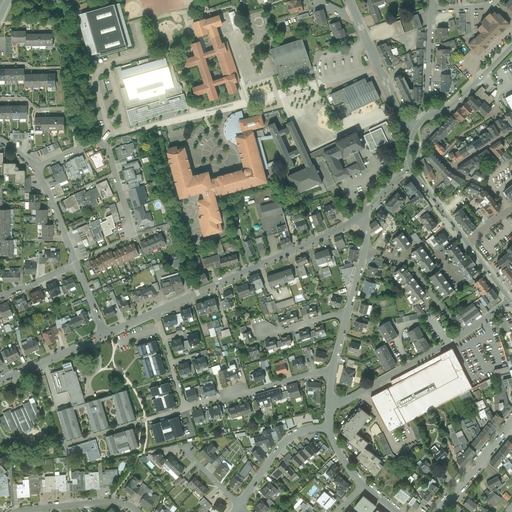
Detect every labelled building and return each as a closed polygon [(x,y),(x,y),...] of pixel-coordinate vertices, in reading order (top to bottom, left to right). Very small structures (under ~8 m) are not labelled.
[(367,0),(374,22),(381,20),(376,6),(394,0),(367,0)] [(288,5),(287,5),(289,9),(291,9),(292,13),(298,11),(299,12),(303,11),(301,1),(297,2),(288,5)] [(114,4),(85,12),(85,13),(77,15),(89,56),(91,55),(91,56),(93,56),(93,55),(100,53),(100,56),(127,48),(127,47),(132,46),(119,3),(115,5),(114,4)] [(323,9),(315,12),(318,24),(321,23),(326,21),(323,9)] [(494,11),(491,14),(490,12),(481,22),(482,23),(477,29),(480,33),(475,38),(474,38),(468,44),(470,46),(477,53),(477,52),(479,55),(481,52),(482,52),(485,48),(488,45),(498,36),(499,35),(502,32),(506,28),(505,28),(510,24),(508,23),(508,22),(502,16),(498,13),(497,14),(494,11)] [(198,72),(202,84),(190,88),(193,96),(205,93),(208,101),(218,97),(214,86),(225,82),(229,94),(237,91),(234,83),(237,82),(239,81),(237,73),(229,49),(227,42),(224,42),(222,43),(217,27),(222,25),(221,23),(226,21),(225,21),(224,21),(221,14),(218,15),(217,16),(213,17),(210,18),(209,18),(205,20),(205,18),(201,20),(197,21),(196,21),(190,23),(195,38),(198,37),(201,36),(201,35),(202,35),(205,34),(206,34),(209,33),(214,49),(206,52),(203,53),(199,41),(189,44),(193,56),(181,60),(184,68),(196,64),(198,72),(209,69),(205,58),(216,54),(224,77),(213,81),(209,69),(198,72)] [(405,18),(392,22),(397,35),(422,27),(417,14),(410,16),(405,18)] [(339,21),(330,24),(332,28),(333,28),(334,31),(336,31),(341,29),(339,21)] [(341,29),(336,31),(337,34),(335,34),(337,39),(346,36),(343,28),(341,29)] [(447,28),(438,28),(437,39),(446,39),(447,28)] [(201,36),(198,37),(199,41),(203,53),(206,52),(201,36)] [(419,39),(417,38),(416,47),(425,48),(426,39),(419,39)] [(277,47),(270,49),(280,79),(285,78),(285,80),(291,78),(290,76),(302,72),(303,74),(308,72),(308,70),(312,68),(302,39),(277,47)] [(452,41),(443,44),(442,44),(443,49),(449,50),(450,49),(451,48),(454,47),(452,41)] [(386,43),(376,47),(380,55),(385,52),(386,52),(387,51),(389,51),(391,50),(392,49),(390,45),(387,46),(386,43)] [(443,49),(437,49),(437,57),(446,57),(449,57),(449,53),(450,53),(451,52),(451,50),(450,49),(449,50),(443,49)] [(165,58),(133,68),(131,63),(120,66),(119,66),(113,68),(118,85),(122,84),(123,87),(119,89),(124,107),(125,108),(126,110),(125,110),(129,125),(166,112),(187,108),(181,85),(180,86),(178,83),(177,83),(170,57),(176,55),(174,51),(164,54),(165,58)] [(385,52),(380,55),(383,62),(389,60),(385,52)] [(407,61),(405,62),(407,69),(411,68),(413,67),(411,59),(407,61)] [(413,67),(411,68),(412,71),(411,78),(412,78),(414,78),(421,78),(422,66),(417,68),(417,66),(413,67)] [(48,86),(47,74),(39,75),(40,86),(48,86)] [(56,86),(55,74),(47,74),(48,86),(56,86)] [(441,74),(441,83),(449,83),(449,74),(447,74),(441,74)] [(32,86),(31,75),(23,75),(24,80),(24,86),(32,86)] [(40,86),(39,75),(31,75),(32,86),(40,86)] [(414,89),(409,89),(403,77),(402,78),(400,75),(394,78),(402,95),(407,104),(407,105),(408,107),(408,108),(409,108),(410,108),(411,107),(411,108),(411,107),(415,106),(415,105),(416,105),(421,103),(421,87),(414,86),(414,89)] [(365,78),(330,94),(335,104),(343,100),(343,101),(344,101),(349,112),(380,98),(372,81),(367,83),(365,78)] [(421,78),(414,78),(412,78),(412,81),(414,81),(413,86),(421,86),(421,78)] [(449,83),(441,83),(440,91),(449,91),(449,83)] [(261,95),(258,87),(249,90),(252,98),(261,95)] [(481,87),(472,96),(477,100),(479,98),(488,106),(494,99),(494,98),(491,95),(489,96),(487,94),(484,92),(486,90),(482,87),(481,87)] [(488,106),(479,98),(477,100),(472,96),(470,95),(469,97),(469,99),(466,103),(474,110),(475,111),(477,109),(481,113),(481,114),(484,116),(485,117),(492,109),(488,106)] [(294,99),(284,104),(289,114),(299,109),(294,99)] [(474,110),(466,103),(465,103),(463,103),(463,105),(460,109),(460,108),(454,114),(452,116),(457,122),(458,122),(460,120),(462,121),(464,119),(464,118),(465,117),(466,118),(469,116),(468,114),(470,112),(474,112),(474,111),(474,110)] [(261,115),(241,120),(239,112),(242,112),(242,111),(237,112),(236,112),(237,113),(232,115),(231,115),(228,118),(227,119),(225,123),(225,124),(224,129),(224,134),(224,135),(226,139),(227,140),(228,140),(229,139),(232,141),(232,142),(236,144),(240,145),(241,145),(245,145),(246,149),(244,150),(243,151),(246,165),(246,166),(247,166),(247,168),(246,168),(245,170),(245,171),(245,172),(243,172),(219,179),(216,180),(215,178),(210,179),(209,174),(201,176),(205,190),(203,191),(205,199),(198,201),(205,225),(201,226),(204,236),(222,231),(219,221),(222,221),(215,195),(223,193),(267,181),(263,170),(268,168),(268,167),(284,159),(282,157),(267,164),(260,140),(274,138),(272,135),(260,137),(259,137),(255,138),(252,129),(264,126),(261,115)] [(448,119),(445,123),(444,123),(440,128),(436,132),(442,138),(443,138),(447,134),(451,129),(455,125),(457,122),(452,116),(451,116),(448,119)] [(500,119),(500,118),(495,121),(498,125),(497,125),(503,133),(508,131),(502,122),(500,119)] [(511,128),(511,126),(508,121),(506,122),(505,120),(502,122),(508,131),(511,128)] [(298,149),(299,153),(306,167),(287,176),(296,194),(318,184),(318,185),(322,183),(313,164),(312,164),(310,159),(308,155),(307,153),(292,121),(286,124),(288,127),(290,131),(298,149)] [(365,138),(361,140),(364,145),(367,144),(371,151),(395,140),(386,122),(369,130),(370,133),(363,136),(365,138)] [(281,136),(279,132),(274,123),(268,126),(272,135),(274,138),(282,157),(284,159),(288,169),(295,166),(290,157),(288,153),(281,136)] [(499,135),(493,124),(487,128),(494,138),(499,135)] [(281,136),(290,131),(288,127),(279,132),(281,136)] [(357,131),(335,141),(336,142),(308,155),(310,159),(323,152),(334,174),(332,175),(336,182),(360,170),(357,163),(343,170),(338,159),(343,156),(343,157),(352,153),(355,151),(364,147),(364,145),(361,140),(357,131)] [(436,132),(436,131),(429,139),(429,141),(434,146),(437,143),(439,141),(442,138),(436,132)] [(489,132),(487,133),(486,131),(479,136),(480,138),(484,145),(493,139),(489,132)] [(128,135),(121,137),(123,143),(129,141),(132,141),(130,136),(128,136),(128,135)] [(472,143),(471,143),(475,150),(484,145),(480,138),(472,143)] [(475,150),(471,143),(472,143),(469,139),(466,141),(465,140),(461,142),(465,147),(464,147),(465,147),(469,154),(475,150)] [(126,144),(122,145),(123,146),(116,149),(119,159),(127,157),(128,156),(128,153),(132,152),(131,150),(134,149),(133,143),(126,145),(126,144)] [(442,147),(441,145),(440,146),(437,143),(434,146),(441,154),(445,150),(442,147)] [(499,149),(495,144),(490,148),(499,158),(504,154),(500,150),(499,149)] [(185,148),(178,150),(177,146),(167,149),(168,152),(180,198),(188,195),(187,193),(196,191),(194,183),(193,183),(191,177),(193,177),(192,176),(191,176),(190,173),(192,173),(185,148)] [(469,154),(465,147),(459,151),(463,157),(469,154)] [(298,149),(288,153),(290,157),(299,153),(298,149)] [(492,155),(487,149),(482,152),(486,158),(488,160),(492,164),(494,162),(496,164),(498,162),(492,155)] [(94,154),(89,156),(86,158),(87,159),(90,158),(92,162),(95,168),(98,167),(99,169),(105,166),(102,159),(103,159),(101,155),(102,155),(100,151),(94,154)] [(355,151),(352,153),(357,163),(360,170),(361,172),(366,169),(358,152),(356,152),(355,151)] [(441,162),(431,151),(425,157),(430,163),(434,167),(441,162)] [(463,157),(459,151),(454,154),(453,155),(456,159),(458,161),(463,157)] [(486,158),(482,152),(477,155),(482,161),(486,158)] [(504,154),(499,158),(503,162),(508,159),(510,157),(510,158),(507,154),(508,153),(506,152),(504,154)] [(82,155),(78,157),(74,158),(78,169),(82,168),(83,171),(88,169),(86,164),(82,155)] [(477,155),(469,160),(473,164),(475,167),(477,169),(484,164),(482,161),(477,155)] [(432,169),(428,165),(430,163),(425,157),(421,160),(425,176),(431,170),(432,169)] [(74,158),(70,160),(70,161),(66,162),(70,171),(72,176),(80,172),(78,169),(74,158)] [(469,160),(463,164),(467,168),(473,164),(469,160)] [(128,164),(124,165),(125,168),(122,169),(126,182),(128,181),(129,184),(132,184),(137,182),(138,182),(143,181),(142,178),(142,177),(141,175),(142,175),(142,174),(140,174),(139,174),(135,176),(134,170),(140,168),(139,164),(138,161),(128,164)] [(446,168),(441,162),(434,167),(438,172),(440,174),(446,168)] [(14,163),(2,163),(2,164),(2,173),(14,173),(14,182),(24,182),(24,178),(24,171),(23,170),(18,170),(18,168),(16,166),(16,164),(14,163)] [(58,164),(50,168),(53,175),(63,171),(61,167),(60,167),(58,164)] [(467,168),(463,164),(457,169),(465,175),(467,176),(470,171),(467,168)] [(496,169),(492,164),(488,168),(492,172),(496,169)] [(451,172),(446,168),(440,174),(439,174),(441,177),(445,181),(446,183),(448,185),(449,185),(451,183),(456,176),(451,172)] [(431,170),(425,176),(428,182),(435,177),(431,170)] [(478,170),(475,173),(471,177),(476,179),(482,173),(478,170)] [(63,171),(53,175),(56,181),(60,180),(61,182),(61,183),(67,180),(63,172),(63,171)] [(482,173),(476,179),(481,181),(486,175),(483,172),(482,173)] [(464,180),(456,176),(451,183),(454,185),(456,187),(464,180)] [(411,180),(404,185),(406,189),(405,189),(408,193),(409,192),(411,195),(414,193),(417,196),(410,200),(413,205),(419,201),(424,197),(418,190),(411,180)] [(106,181),(96,185),(97,188),(99,193),(104,191),(107,197),(112,195),(106,181)] [(445,181),(440,185),(443,189),(448,186),(446,183),(445,181)] [(482,189),(471,183),(464,191),(466,193),(468,190),(471,193),(472,193),(476,196),(482,189)] [(454,185),(444,195),(446,197),(456,187),(454,185)] [(133,189),(131,189),(133,195),(143,191),(142,186),(133,189)] [(97,188),(86,193),(91,204),(92,207),(98,205),(95,199),(100,196),(99,193),(97,188)] [(484,191),(482,188),(482,189),(476,196),(475,197),(477,200),(475,201),(478,205),(478,206),(479,206),(480,207),(480,208),(481,208),(492,198),(485,190),(484,191)] [(85,190),(74,195),(78,204),(84,201),(86,206),(85,206),(85,207),(91,204),(86,193),(85,190)] [(143,191),(133,195),(134,198),(131,199),(133,207),(142,205),(145,204),(144,200),(147,199),(146,196),(145,195),(143,191)] [(397,192),(394,196),(393,196),(391,198),(401,208),(404,205),(402,203),(405,200),(404,198),(405,197),(400,193),(399,194),(397,192)] [(74,195),(71,196),(72,197),(64,201),(67,209),(73,206),(76,212),(78,213),(80,212),(81,210),(78,204),(74,195)] [(401,208),(391,198),(388,201),(389,201),(385,205),(387,207),(386,208),(390,212),(391,211),(393,213),(396,209),(398,211),(401,208)] [(500,207),(492,198),(481,208),(480,208),(488,219),(499,209),(500,207)] [(425,200),(420,203),(424,208),(429,205),(425,200)] [(280,202),(270,205),(273,214),(283,212),(280,202)] [(335,203),(324,207),(327,215),(328,215),(329,219),(334,218),(332,214),(338,211),(338,210),(335,203)] [(270,205),(265,206),(265,205),(263,205),(263,206),(261,207),(263,217),(273,214),(270,205)] [(419,213),(415,216),(416,218),(426,211),(431,208),(429,205),(424,208),(419,213)] [(143,208),(134,211),(139,225),(152,222),(150,215),(147,216),(145,215),(143,208)] [(461,209),(453,215),(455,217),(463,211),(461,209)] [(387,216),(381,210),(375,215),(378,218),(376,220),(381,226),(385,223),(383,221),(387,216)] [(463,211),(455,217),(459,223),(461,226),(461,225),(469,218),(467,215),(466,215),(463,211)] [(427,212),(420,218),(425,224),(432,219),(427,212)] [(320,213),(311,216),(314,225),(323,222),(320,213)] [(9,217),(0,216),(0,224),(9,224),(9,217)] [(112,217),(100,223),(103,229),(106,236),(113,233),(111,229),(116,228),(114,223),(113,220),(112,217)] [(301,217),(298,218),(299,222),(296,223),(295,223),(298,231),(308,228),(305,219),(303,220),(301,217)] [(472,219),(470,220),(469,218),(461,225),(468,234),(476,228),(472,224),(475,222),(472,219)] [(432,219),(425,224),(430,231),(437,225),(432,219)] [(99,220),(91,223),(92,226),(89,227),(95,241),(103,237),(101,232),(99,233),(98,231),(103,229),(100,223),(99,220)] [(376,220),(369,225),(374,232),(381,226),(376,220)] [(88,224),(77,229),(82,240),(83,243),(84,245),(89,242),(90,243),(95,241),(89,227),(88,224)] [(284,231),(278,233),(282,249),(292,244),(288,230),(284,231)] [(395,237),(392,239),(397,246),(407,238),(402,232),(400,234),(395,237)] [(416,244),(421,240),(414,232),(410,235),(416,244)] [(443,232),(435,238),(432,235),(427,239),(433,247),(438,243),(440,245),(441,244),(446,240),(448,239),(443,232)] [(161,234),(156,236),(155,236),(154,236),(159,247),(165,244),(161,234)] [(341,235),(334,238),(338,249),(342,248),(346,246),(344,241),(341,235)] [(154,236),(153,237),(152,238),(147,240),(152,250),(159,247),(154,236)] [(407,238),(397,246),(401,252),(412,245),(407,238)] [(146,241),(140,243),(143,248),(145,253),(152,250),(147,240),(147,239),(146,240),(146,241)] [(251,239),(245,242),(247,246),(245,247),(249,256),(256,253),(252,244),(253,244),(251,239)] [(224,253),(220,241),(215,242),(216,245),(216,246),(218,255),(224,253)] [(262,242),(256,244),(258,252),(264,250),(262,242)] [(454,242),(450,245),(448,242),(443,246),(442,247),(449,256),(459,248),(454,242)] [(134,244),(133,244),(132,244),(130,245),(130,246),(129,246),(133,257),(139,254),(135,246),(134,244)] [(511,244),(507,249),(508,252),(497,261),(503,268),(503,269),(511,262),(511,261),(511,244)] [(129,246),(127,247),(127,246),(124,247),(124,248),(123,249),(128,259),(133,257),(129,246)] [(415,250),(411,253),(416,260),(426,252),(421,246),(415,250)] [(359,250),(349,248),(348,258),(358,259),(359,250)] [(459,248),(449,256),(450,258),(452,261),(453,261),(457,267),(467,260),(467,259),(463,253),(460,250),(459,248)] [(122,249),(121,249),(119,250),(119,251),(118,251),(122,262),(128,259),(123,249),(122,249)] [(331,257),(328,249),(323,251),(327,262),(332,261),(331,257)] [(54,252),(45,252),(45,257),(45,262),(58,262),(58,252),(55,252),(55,250),(54,250),(54,252)] [(118,251),(116,252),(116,251),(113,252),(113,253),(112,254),(116,262),(117,264),(122,262),(118,251)] [(323,251),(314,254),(318,264),(318,266),(323,267),(328,265),(327,262),(323,251)] [(111,252),(110,252),(109,252),(107,253),(107,254),(106,254),(110,265),(116,262),(112,254),(111,252)] [(426,252),(416,260),(420,266),(430,259),(426,252)] [(106,254),(105,255),(104,254),(101,255),(102,256),(100,257),(101,258),(105,267),(110,265),(106,254)] [(236,254),(220,259),(220,261),(222,267),(239,262),(236,254)] [(215,255),(209,257),(211,264),(214,262),(220,261),(220,259),(218,255),(215,255)] [(305,255),(296,259),(299,266),(302,265),(309,262),(305,255)] [(101,258),(99,258),(99,257),(96,259),(97,259),(95,260),(100,270),(106,268),(105,267),(101,258)] [(202,274),(197,257),(193,259),(201,284),(208,281),(205,274),(203,275),(202,274)] [(209,257),(202,259),(204,265),(211,264),(209,257)] [(384,259),(375,257),(374,261),(380,262),(382,266),(384,259)] [(470,257),(467,259),(467,260),(457,267),(467,280),(478,272),(473,266),(475,264),(470,257)] [(179,258),(172,261),(173,267),(181,265),(179,258)] [(430,259),(420,266),(425,273),(435,265),(430,259)] [(95,260),(94,261),(94,260),(93,260),(91,261),(91,262),(90,262),(91,266),(94,273),(100,270),(95,260)] [(511,262),(503,269),(503,268),(499,271),(506,279),(511,286),(511,262)] [(34,263),(24,263),(24,274),(35,274),(35,264),(35,263),(34,263)] [(378,268),(369,266),(366,275),(380,278),(381,274),(376,272),(378,268)] [(405,270),(402,266),(400,268),(399,268),(395,271),(396,273),(394,275),(398,279),(399,279),(401,282),(411,275),(407,269),(405,270)] [(327,267),(322,269),(325,277),(331,275),(329,267),(327,267)] [(342,269),(341,270),(346,285),(348,284),(352,268),(352,267),(351,268),(342,269)] [(291,268),(284,271),(288,280),(294,278),(291,268)] [(13,272),(6,272),(6,281),(19,281),(19,273),(19,269),(13,269),(13,272)] [(449,283),(439,270),(429,278),(439,291),(449,283)] [(284,271),(267,276),(270,286),(288,280),(284,271)] [(259,272),(249,276),(251,283),(254,282),(255,285),(253,286),(254,290),(261,288),(264,287),(259,272)] [(180,276),(171,279),(171,278),(170,278),(174,289),(183,286),(180,275),(180,276)] [(411,275),(401,282),(406,289),(416,281),(411,275)] [(71,278),(67,280),(67,279),(64,280),(64,281),(62,282),(64,286),(66,290),(75,286),(71,278)] [(170,278),(160,281),(164,293),(174,290),(174,289),(170,278)] [(485,281),(483,278),(481,278),(474,283),(474,284),(476,287),(477,287),(479,289),(477,290),(478,290),(479,289),(480,291),(480,292),(482,294),(483,295),(485,294),(491,289),(488,285),(487,285),(485,283),(485,281)] [(372,283),(366,281),(363,292),(370,294),(373,294),(376,284),(372,283)] [(416,281),(406,289),(411,295),(421,288),(416,281)] [(449,283),(439,291),(443,297),(448,294),(454,290),(449,283)] [(247,284),(237,287),(240,296),(246,294),(246,296),(251,294),(248,287),(247,284)] [(157,294),(152,287),(148,288),(151,293),(153,297),(157,294)] [(144,288),(132,293),(134,297),(135,297),(137,301),(148,297),(147,294),(151,293),(148,288),(145,290),(144,288)] [(261,288),(254,290),(257,298),(264,296),(261,288)] [(421,288),(411,295),(416,302),(421,298),(426,295),(421,288)] [(491,289),(485,294),(491,302),(498,296),(492,288),(491,289)] [(40,289),(29,294),(33,303),(34,303),(33,302),(38,300),(39,301),(44,298),(41,292),(40,289)] [(231,290),(223,293),(226,300),(225,300),(228,307),(233,305),(230,298),(233,296),(231,290)] [(127,295),(121,298),(116,300),(117,302),(118,304),(121,312),(130,308),(126,300),(129,299),(127,295)] [(489,303),(483,295),(479,298),(485,306),(489,303)] [(23,296),(13,300),(15,306),(18,305),(20,311),(28,308),(29,308),(26,303),(23,296)] [(264,296),(257,298),(263,315),(277,310),(275,304),(274,300),(271,301),(266,303),(265,299),(265,298),(264,296)] [(342,299),(332,296),(330,304),(335,305),(334,306),(339,307),(342,299)] [(215,298),(206,301),(209,312),(210,312),(209,309),(217,307),(218,309),(215,298)] [(293,298),(275,304),(277,310),(295,304),(293,298)] [(206,301),(196,304),(199,313),(204,312),(205,313),(209,312),(206,301)] [(7,303),(0,305),(0,311),(3,318),(12,314),(7,303)] [(369,305),(361,303),(359,312),(366,314),(369,305)] [(473,303),(459,314),(464,321),(466,324),(467,324),(470,322),(471,321),(470,321),(474,318),(474,319),(475,318),(480,314),(481,314),(480,314),(477,309),(476,308),(473,303)] [(425,314),(418,304),(415,306),(413,307),(417,313),(421,318),(425,314)] [(112,306),(103,310),(107,318),(116,314),(112,306)] [(306,309),(307,314),(308,317),(317,314),(315,306),(306,309)] [(190,308),(180,311),(181,313),(183,321),(188,319),(188,318),(192,317),(193,317),(193,316),(190,308)] [(84,311),(80,313),(80,315),(77,316),(81,324),(83,323),(85,324),(88,322),(86,316),(87,315),(86,312),(84,311)] [(296,312),(287,315),(289,323),(298,320),(296,312)] [(417,313),(396,318),(397,323),(421,318),(417,313)] [(175,315),(164,318),(166,326),(177,323),(175,315)] [(278,318),(278,320),(280,326),(289,323),(287,315),(278,318)] [(77,316),(71,319),(71,321),(66,323),(64,319),(60,320),(62,326),(66,333),(73,330),(72,328),(81,324),(77,316)] [(364,323),(356,321),(354,330),(362,332),(364,323)] [(389,321),(379,327),(380,327),(383,331),(381,332),(382,332),(391,326),(389,321)] [(323,325),(314,328),(315,330),(317,335),(326,332),(323,325)] [(391,326),(382,332),(383,331),(385,336),(384,337),(394,331),(391,326)] [(418,326),(408,332),(409,331),(412,336),(411,337),(421,331),(418,326)] [(51,330),(46,332),(46,331),(46,332),(45,331),(43,332),(43,333),(42,334),(47,345),(55,341),(53,337),(54,335),(51,329),(51,330)] [(229,329),(220,331),(222,338),(231,335),(229,329)] [(309,329),(299,332),(302,340),(310,337),(311,337),(309,332),(309,329)] [(247,332),(243,333),(243,334),(245,343),(253,340),(250,331),(247,332)] [(394,331),(384,337),(386,336),(388,341),(387,341),(387,342),(397,336),(394,331)] [(421,331),(411,337),(412,336),(415,341),(413,342),(423,336),(421,331)] [(197,333),(188,336),(189,340),(190,346),(191,345),(194,344),(194,345),(197,344),(197,343),(200,342),(197,333)] [(290,335),(281,338),(281,341),(283,346),(292,343),(290,335)] [(423,336),(413,342),(414,342),(415,341),(417,346),(416,347),(426,341),(423,336)] [(181,339),(177,340),(177,339),(174,340),(175,340),(171,342),(174,351),(177,350),(178,351),(182,349),(184,349),(182,342),(181,339)] [(35,340),(27,343),(26,341),(21,343),(22,345),(22,346),(26,354),(39,348),(35,340)] [(145,343),(137,345),(140,356),(143,355),(144,358),(141,359),(147,379),(155,376),(155,374),(156,374),(157,376),(166,373),(159,353),(157,354),(156,351),(159,350),(155,340),(147,342),(148,344),(146,345),(145,343)] [(275,340),(266,343),(268,350),(277,347),(276,342),(275,340)] [(426,341),(416,347),(417,346),(420,351),(419,352),(429,346),(426,341)] [(360,345),(351,342),(349,350),(354,352),(354,353),(358,354),(360,345)] [(385,345),(375,350),(375,351),(376,350),(379,355),(378,355),(388,350),(385,345)] [(17,352),(14,346),(9,348),(14,359),(19,357),(17,352)] [(257,346),(248,348),(250,356),(259,353),(258,348),(257,346)] [(14,359),(9,348),(3,351),(6,357),(8,362),(14,359)] [(439,355),(390,381),(392,385),(371,397),(389,432),(452,399),(472,388),(452,348),(439,355)] [(205,357),(206,359),(209,358),(206,350),(200,351),(202,355),(204,354),(205,357)] [(388,350),(378,355),(378,356),(379,355),(382,360),(380,360),(390,355),(388,350)] [(327,353),(317,351),(315,360),(319,361),(325,362),(327,353)] [(390,355),(380,360),(382,360),(384,364),(383,365),(393,360),(390,355)] [(198,359),(194,360),(197,369),(201,368),(201,369),(205,368),(204,367),(208,366),(206,359),(205,357),(201,358),(201,357),(198,358),(198,359)] [(302,358),(292,361),(294,370),(304,367),(302,358)] [(393,360),(383,365),(384,365),(387,370),(386,370),(396,365),(393,360)] [(99,398),(85,402),(83,398),(85,398),(84,395),(83,396),(78,381),(80,380),(79,378),(77,378),(75,370),(73,371),(70,362),(62,364),(63,369),(50,373),(56,394),(67,391),(72,406),(57,411),(62,428),(64,427),(66,432),(63,433),(65,440),(81,435),(73,409),(85,406),(89,419),(91,419),(93,424),(91,424),(93,431),(108,427),(100,401),(112,397),(116,411),(118,410),(120,415),(118,416),(120,423),(135,418),(127,390),(111,394),(111,395),(100,398),(99,398)] [(188,362),(178,365),(181,374),(190,372),(191,372),(189,365),(188,362)] [(235,364),(229,365),(230,368),(227,369),(231,380),(238,377),(236,369),(235,369),(236,368),(235,364)] [(284,364),(276,366),(278,374),(283,373),(287,372),(285,365),(284,364)] [(219,365),(212,367),(214,375),(219,373),(218,372),(221,371),(219,365)] [(494,370),(496,376),(499,403),(499,407),(505,406),(508,404),(505,391),(506,391),(505,385),(511,383),(511,368),(510,369),(509,366),(508,367),(494,370)] [(355,371),(344,368),(340,383),(351,386),(352,381),(351,381),(352,376),(355,377),(355,376),(353,376),(355,371)] [(221,371),(218,372),(219,373),(222,383),(231,380),(227,369),(221,371)] [(262,370),(253,373),(256,381),(261,380),(261,379),(265,378),(262,370)] [(45,374),(41,375),(46,396),(49,395),(45,374)] [(158,385),(150,388),(152,396),(155,396),(156,398),(153,399),(157,411),(166,409),(165,407),(166,407),(167,408),(175,406),(172,394),(169,394),(168,391),(171,391),(168,382),(160,385),(160,387),(159,387),(158,385)] [(297,383),(287,386),(288,390),(290,397),(295,395),(296,398),(301,397),(297,383)] [(321,383),(308,383),(308,390),(314,391),(314,399),(313,399),(313,402),(319,402),(320,391),(321,383)] [(203,387),(203,388),(205,395),(205,396),(209,395),(209,396),(213,395),(213,394),(216,393),(214,384),(203,387)] [(479,385),(469,390),(473,398),(483,393),(480,387),(479,385)] [(280,388),(268,392),(271,403),(283,399),(281,393),(280,388)] [(195,389),(186,392),(189,401),(198,398),(197,396),(195,389)] [(469,390),(459,395),(463,403),(473,398),(469,390)] [(268,392),(255,396),(257,400),(258,406),(263,405),(264,409),(272,407),(271,403),(268,392)] [(475,402),(478,409),(485,407),(483,400),(475,402)] [(24,407),(11,412),(10,410),(3,413),(4,415),(0,416),(0,417),(2,422),(3,421),(4,424),(3,424),(5,429),(9,427),(10,430),(17,427),(20,433),(33,427),(31,421),(37,418),(36,415),(40,414),(38,409),(37,410),(36,407),(37,406),(35,402),(31,403),(30,401),(23,404),(24,407)] [(248,403),(239,406),(241,414),(251,411),(248,403)] [(499,403),(494,403),(495,412),(496,412),(496,413),(492,417),(491,419),(497,425),(503,418),(499,415),(500,414),(499,407),(499,403)] [(220,404),(208,408),(209,410),(210,417),(211,419),(215,418),(215,419),(220,417),(220,416),(223,415),(221,410),(220,406),(220,404)] [(505,406),(499,407),(500,414),(499,415),(503,418),(511,407),(508,404),(505,406)] [(239,406),(230,408),(229,408),(232,418),(238,416),(238,415),(241,414),(239,406)] [(359,406),(340,430),(347,436),(351,439),(356,432),(370,415),(359,406)] [(202,409),(192,412),(195,422),(198,421),(198,422),(202,421),(202,420),(205,419),(203,413),(202,409)] [(490,411),(486,413),(487,417),(488,419),(490,421),(487,424),(484,428),(491,433),(497,425),(491,419),(492,417),(492,416),(490,411)] [(178,416),(151,425),(156,443),(184,435),(178,416)] [(469,416),(463,419),(468,431),(469,431),(472,430),(471,429),(475,428),(474,426),(469,416)] [(291,418),(285,419),(288,428),(294,426),(291,418)] [(468,431),(463,419),(460,421),(465,432),(468,431)] [(483,419),(479,422),(484,428),(487,424),(483,419)] [(422,439),(414,420),(409,423),(417,441),(419,440),(422,439)] [(484,428),(481,431),(480,430),(477,424),(474,426),(475,428),(478,435),(480,439),(484,442),(491,433),(484,428)] [(270,429),(262,431),(263,435),(254,438),(257,446),(266,443),(267,448),(273,446),(285,433),(282,425),(275,427),(276,431),(271,432),(270,429)] [(133,428),(126,430),(126,431),(125,431),(124,431),(114,434),(114,436),(113,436),(113,434),(105,436),(111,455),(118,452),(117,450),(119,450),(119,452),(130,449),(129,447),(130,446),(131,448),(138,446),(133,428)] [(368,442),(356,432),(351,439),(347,436),(345,440),(347,442),(346,442),(359,453),(364,447),(368,442)] [(392,454),(383,433),(378,436),(387,456),(392,454)] [(476,438),(474,437),(472,440),(473,441),(471,443),(478,449),(484,442),(480,439),(478,435),(477,437),(476,438)] [(83,443),(89,461),(100,458),(95,440),(83,443)] [(321,448),(314,441),(310,444),(308,446),(315,453),(316,454),(320,450),(322,447),(321,448)] [(212,444),(208,448),(206,446),(200,452),(210,462),(215,456),(212,453),(217,449),(212,444)] [(511,451),(510,450),(504,444),(499,451),(506,456),(507,458),(510,455),(511,456),(511,451)] [(308,446),(308,445),(304,449),(302,451),(309,457),(309,458),(313,455),(315,453),(308,446)] [(406,445),(397,456),(400,458),(402,460),(410,449),(407,446),(406,445)] [(448,454),(442,448),(439,450),(435,445),(430,450),(434,455),(435,456),(434,456),(436,458),(439,461),(448,454)] [(457,448),(455,450),(459,459),(457,462),(463,467),(470,459),(463,453),(464,452),(463,450),(462,446),(457,448)] [(476,452),(469,446),(464,452),(463,453),(470,459),(476,452)] [(266,455),(259,447),(253,452),(260,461),(266,455)] [(384,463),(364,447),(359,453),(355,458),(376,475),(384,463)] [(227,449),(221,455),(225,458),(230,452),(227,449)] [(302,451),(301,450),(298,453),(296,455),(303,462),(306,459),(309,457),(302,451)] [(506,456),(499,451),(495,457),(501,462),(506,456)] [(163,458),(162,453),(153,455),(154,459),(157,463),(156,464),(159,466),(159,465),(160,466),(165,462),(164,461),(165,460),(163,458)] [(293,458),(288,453),(284,458),(285,459),(289,463),(291,460),(293,458)] [(174,459),(170,455),(165,460),(164,461),(165,462),(171,468),(177,462),(174,459)] [(220,461),(215,466),(217,469),(221,463),(222,463),(223,461),(225,458),(221,455),(218,458),(220,461)] [(303,462),(296,455),(293,458),(291,460),(298,468),(301,464),(303,462)] [(511,464),(507,458),(506,456),(505,457),(505,458),(504,459),(506,462),(503,464),(505,468),(507,471),(511,467),(511,464)] [(501,462),(495,457),(490,463),(496,468),(501,462)] [(289,463),(285,459),(282,461),(284,463),(288,467),(290,465),(289,463)] [(248,460),(239,473),(246,478),(253,468),(248,460)] [(335,464),(331,460),(327,464),(331,469),(335,464)] [(426,460),(420,466),(426,473),(431,469),(428,466),(430,465),(427,461),(426,460)] [(177,462),(171,468),(178,475),(184,469),(180,465),(177,462)] [(222,463),(221,463),(217,469),(216,471),(223,476),(226,471),(227,472),(229,469),(226,467),(222,463)] [(284,463),(271,475),(276,480),(284,472),(288,476),(287,477),(288,478),(289,477),(291,479),(296,475),(288,467),(284,463)] [(331,469),(327,473),(332,478),(340,470),(335,464),(331,469)] [(111,473),(102,473),(103,485),(113,484),(113,480),(118,480),(117,471),(111,471),(111,473)] [(85,490),(84,472),(71,473),(71,478),(72,478),(78,478),(78,484),(72,484),(72,490),(72,491),(85,490)] [(90,476),(84,477),(84,472),(85,490),(85,489),(86,489),(88,489),(89,489),(91,489),(92,489),(96,488),(95,480),(99,480),(98,474),(98,473),(90,473),(90,476)] [(0,477),(0,495),(8,495),(7,485),(7,480),(6,479),(7,478),(4,474),(0,477)] [(244,479),(236,474),(234,477),(231,480),(232,481),(229,485),(236,490),(244,479)] [(65,478),(60,478),(60,475),(55,476),(56,489),(60,489),(60,492),(66,491),(66,485),(65,478)] [(350,486),(339,475),(334,481),(339,486),(336,489),(341,494),(341,495),(350,486)] [(55,476),(50,476),(50,479),(44,479),(45,486),(45,493),(51,492),(51,490),(56,489),(55,476)] [(497,476),(487,482),(490,489),(495,486),(501,483),(497,476)] [(134,477),(131,482),(130,482),(125,489),(134,496),(137,493),(139,489),(140,488),(134,484),(135,483),(137,483),(139,480),(134,477)] [(201,483),(195,477),(189,483),(195,489),(201,483)] [(184,478),(178,483),(181,486),(186,481),(184,478)] [(28,480),(18,480),(18,488),(16,489),(16,491),(17,497),(29,497),(29,494),(29,482),(28,480)] [(39,481),(29,482),(29,494),(39,494),(39,485),(39,481)] [(435,485),(433,483),(433,484),(430,482),(429,482),(428,483),(428,484),(427,486),(429,488),(428,490),(433,494),(438,488),(435,485)] [(201,483),(195,489),(202,496),(208,490),(201,483)] [(270,483),(261,492),(269,499),(274,494),(276,496),(280,493),(277,490),(278,490),(273,486),(270,483)] [(145,489),(141,486),(140,488),(139,489),(137,493),(140,495),(145,489)] [(336,489),(334,488),(332,490),(338,497),(341,494),(336,489)] [(145,489),(140,495),(143,498),(146,494),(147,495),(149,492),(145,489)] [(410,496),(400,489),(394,496),(404,504),(410,496)] [(428,490),(425,493),(423,491),(420,494),(424,497),(428,501),(433,494),(428,490)] [(324,491),(316,500),(327,509),(334,500),(324,491)] [(486,498),(485,499),(489,504),(498,495),(493,492),(490,494),(486,498)] [(147,495),(146,494),(143,498),(141,501),(149,508),(155,501),(158,497),(155,495),(153,495),(151,498),(147,495)] [(498,495),(489,504),(492,507),(502,498),(498,495)] [(364,496),(354,508),(359,511),(372,511),(377,507),(364,496)] [(477,505),(468,498),(463,504),(472,511),(477,505)] [(489,504),(485,499),(480,505),(486,510),(492,507),(489,504)] [(208,511),(207,511),(204,509),(208,504),(211,507),(212,506),(207,500),(202,505),(198,509),(201,511),(208,511)] [(222,511),(226,507),(221,503),(222,502),(219,501),(213,509),(217,511),(222,511)] [(265,504),(262,501),(254,508),(257,511),(268,511),(270,510),(270,509),(269,508),(265,504)] [(420,505),(415,501),(411,506),(416,509),(420,505)]
